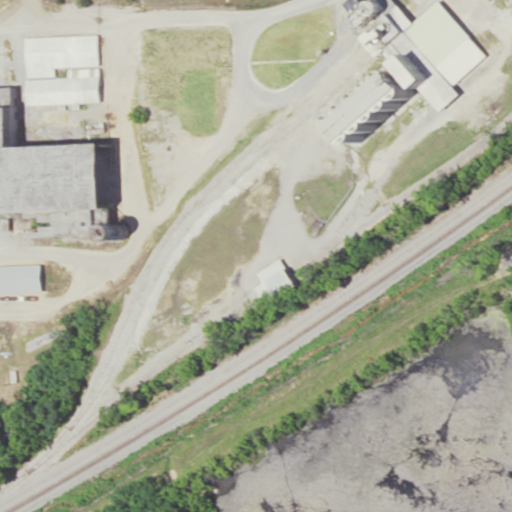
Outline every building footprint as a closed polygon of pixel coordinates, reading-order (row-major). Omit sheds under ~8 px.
[(490,55),(442,0),(440,0),(416,21),(401,4),(392,12),(382,0),(376,0),(368,7),(362,0),(349,0),(346,3),(357,16),(350,22),(379,56),(388,47),(443,111),(463,93),(456,84),(490,55)] [(27,36),(29,104),(102,101),(101,67),(70,68),(70,77),(56,77),(56,66),(100,65),(99,34),(27,36)] [(339,125),(353,141),(415,87),(401,70),(339,125)] [(0,212),(62,210),(63,226),(77,225),(78,234),(103,233),(102,208),(115,207),(112,142),(19,146),(18,106),(0,106),(0,212)] [(259,273),(266,282),(259,287),(266,297),(273,293),(278,300),(301,284),(282,257),(259,273)] [(0,292),(44,291),(43,264),(0,265),(0,292)]
